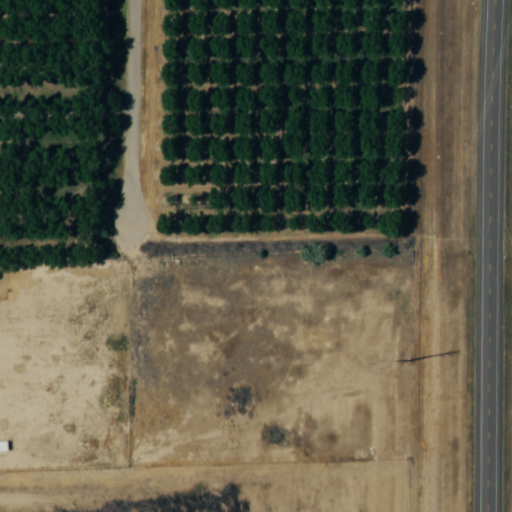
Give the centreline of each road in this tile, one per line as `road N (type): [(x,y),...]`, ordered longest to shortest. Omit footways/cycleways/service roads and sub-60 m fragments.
road 1 (trunk): [(493,0),(486,511)]
road 2 (residential): [(136,0),(131,235)]
